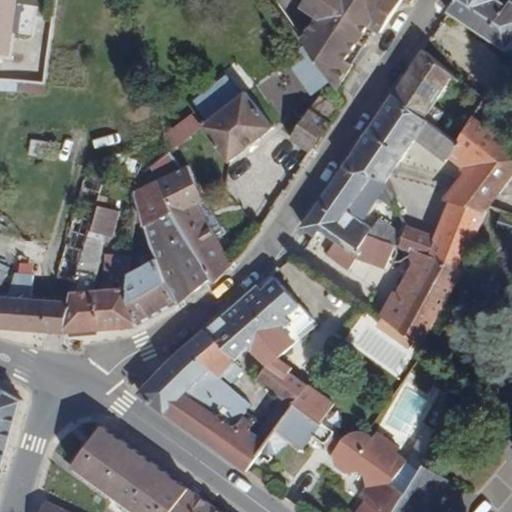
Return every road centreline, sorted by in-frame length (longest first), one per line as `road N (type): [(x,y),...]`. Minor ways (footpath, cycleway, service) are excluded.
road 1 (tertiary): [(70,383),(165,331),(256,264),(435,0)]
road 2 (tertiary): [(257,511),(70,383)]
road 3 (residential): [(511,253),(470,305),(468,339),(511,385)]
road 4 (tertiary): [(14,511),(34,443),(70,383)]
